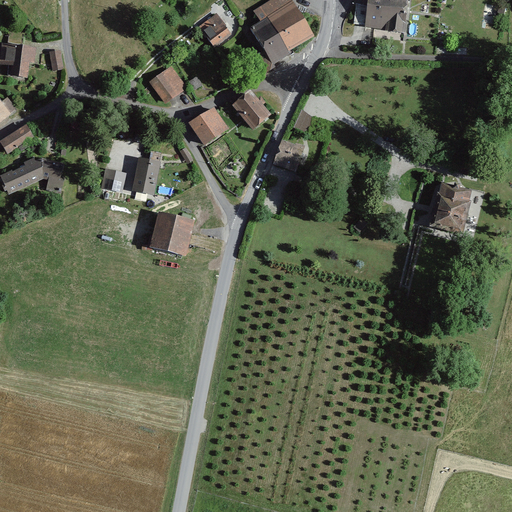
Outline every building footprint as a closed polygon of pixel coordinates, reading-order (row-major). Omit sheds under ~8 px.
[(293,0),(265,0),(244,11),(267,57),(311,35),(293,0)] [(407,0),(364,0),(362,32),(405,35),(407,0)] [(237,30),(220,10),(195,30),(211,51),(237,30)] [(37,47),(3,44),(0,66),(0,74),(27,77),(29,61),(35,62),(37,47)] [(60,50),(49,52),(53,71),(64,69),(60,50)] [(187,88),(173,67),(150,82),(165,103),(187,88)] [(252,90),(231,108),(252,132),(273,114),(252,90)] [(0,97),(0,126),(14,117),(0,97)] [(229,132),(214,109),(190,125),(206,148),(229,132)] [(26,124),(0,140),(0,141),(8,154),(34,137),(26,124)] [(288,179),(297,145),(279,140),(270,174),(288,179)] [(161,162),(139,157),(132,191),(154,195),(161,162)] [(41,158),(2,175),(10,193),(44,178),(49,180),(46,190),(61,194),(69,165),(41,158)] [(126,173),(106,168),(101,188),(122,193),(126,173)] [(466,189),(434,182),(425,224),(457,230),(466,189)] [(193,221),(158,212),(149,250),(184,258),(193,221)]
